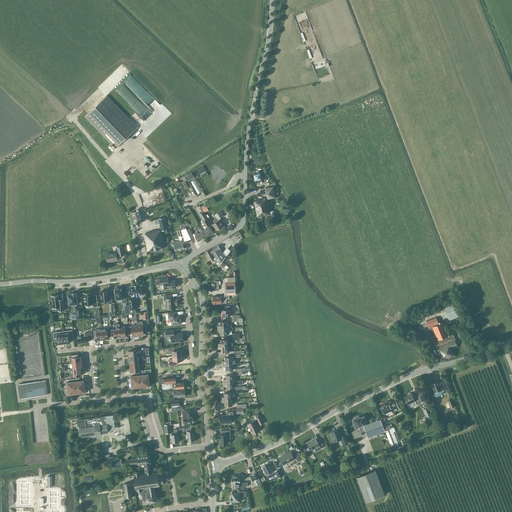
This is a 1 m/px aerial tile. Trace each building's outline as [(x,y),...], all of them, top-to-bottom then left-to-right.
[(106,96),(86,116),(116,148),(137,128),(106,96)] [(257,173),(254,174),(256,180),(258,179),(259,181),(264,180),(262,171),(257,172),(257,173)] [(257,201),(254,202),(257,217),(271,215),(270,211),(268,200),(277,198),(274,186),(265,188),(267,198),(257,200),(257,201)] [(139,211),(132,213),(134,222),(142,220),(139,211)] [(224,216),(221,211),(215,215),(218,220),(224,216)] [(203,212),(200,214),(204,221),(202,222),(206,227),(209,226),(211,224),(207,219),(203,212)] [(161,229),(161,231),(168,230),(165,218),(158,219),(160,229),(161,229)] [(215,223),(213,224),(217,230),(223,226),(219,220),(219,219),(218,220),(217,218),(213,220),(215,223)] [(180,241),(173,243),(175,251),(184,249),(183,244),(182,242),(191,239),(187,230),(184,224),(180,226),(182,230),(177,231),(180,241)] [(206,229),(202,231),(206,237),(210,235),(210,236),(211,236),(214,234),(214,233),(213,233),(214,233),(210,226),(209,227),(209,226),(206,227),(206,229)] [(148,251),(165,248),(161,231),(161,229),(160,229),(149,232),(149,233),(144,234),(148,251)] [(195,236),(199,242),(206,237),(202,231),(198,234),(197,232),(194,234),(195,236)] [(211,250),(210,249),(206,251),(207,255),(206,256),(209,260),(214,258),(219,267),(226,257),(218,245),(211,250)] [(118,252),(106,254),(107,262),(111,261),(114,260),(114,261),(118,261),(117,256),(119,255),(119,256),(124,255),(123,246),(117,247),(118,252)] [(225,277),(226,295),(229,295),(236,295),(235,277),(225,277)] [(175,287),(174,280),(168,281),(168,278),(159,279),(160,279),(155,279),(156,285),(164,284),(164,289),(175,287)] [(132,297),(129,298),(129,305),(130,310),(130,314),(135,313),(135,310),(136,309),(134,295),(143,294),(142,285),(137,286),(137,285),(135,285),(135,286),(130,286),(130,287),(131,295),(132,297)] [(123,303),(127,302),(126,291),(123,291),(123,288),(119,288),(119,287),(115,288),(115,289),(114,289),(115,293),(116,299),(122,299),(123,303)] [(108,291),(107,291),(106,290),(102,290),(102,291),(100,291),(101,302),(105,301),(106,304),(112,303),(111,295),(108,295),(108,291)] [(96,295),(91,296),(91,293),(84,293),(85,305),(92,304),(93,307),(98,307),(96,295)] [(68,295),(66,296),(67,301),(68,301),(69,305),(77,304),(76,294),(68,295)] [(174,298),(172,298),(171,294),(164,295),(164,301),(166,300),(167,309),(175,308),(175,306),(177,306),(177,301),(175,301),(174,298)] [(59,295),(51,296),(53,308),(58,307),(58,311),(65,310),(64,299),(60,299),(59,295)] [(222,296),(212,297),(213,304),(227,303),(226,300),(229,300),(229,295),(226,295),(226,296),(222,296)] [(453,303),(444,306),(450,321),(459,317),(453,303)] [(431,316),(438,313),(435,305),(428,308),(429,309),(413,317),(415,322),(431,315),(431,316)] [(224,306),(224,310),(219,310),(219,313),(222,313),(223,317),(230,316),(230,309),(230,306),(224,306)] [(171,324),(181,323),(180,315),(176,315),(176,312),(168,313),(169,319),(171,319),(171,324)] [(431,336),(441,361),(445,359),(445,360),(456,356),(453,348),(458,346),(453,333),(451,334),(449,329),(446,331),(443,322),(439,324),(436,317),(426,322),(430,333),(434,331),(436,335),(431,336)] [(143,325),(143,321),(137,322),(139,336),(142,336),(142,335),(144,334),(144,331),(147,331),(146,325),(143,325)] [(139,336),(137,322),(137,325),(132,325),(132,326),(129,327),(130,333),(133,333),(133,335),(135,335),(136,337),(139,336)] [(121,338),(119,324),(114,324),(114,328),(111,329),(112,335),(115,335),(115,337),(117,337),(118,339),(121,338)] [(119,324),(121,338),(124,338),(124,337),(126,336),(126,333),(129,333),(128,327),(125,327),(125,326),(120,327),(119,324)] [(418,336),(425,333),(422,325),(415,328),(418,336)] [(107,329),(107,328),(102,329),(103,340),(106,340),(106,339),(108,338),(108,335),(111,335),(110,329),(107,329)] [(100,341),(103,340),(102,329),(96,329),(96,330),(93,331),(94,337),(97,337),(97,339),(100,339),(100,341)] [(72,330),(63,331),(64,343),(71,343),(70,340),(73,339),(72,330)] [(173,330),(166,331),(166,337),(171,336),(172,343),(183,342),(183,339),(184,338),(184,336),(183,336),(182,333),(174,334),(173,330)] [(64,343),(63,331),(54,332),(55,341),(58,341),(58,344),(64,343)] [(85,336),(78,337),(79,343),(89,342),(89,339),(92,339),(91,332),(85,333),(85,336)] [(172,357),(183,355),(182,350),(174,351),(174,348),(167,348),(168,354),(172,354),(172,357)] [(70,364),(82,362),(81,357),(79,357),(78,354),(69,355),(70,364)] [(183,355),(172,357),(172,359),(169,360),(169,365),(176,365),(175,362),(183,361),(183,355)] [(83,373),(83,367),(73,368),(70,369),(71,377),(72,377),(75,377),(77,377),(79,376),(81,376),(80,373),(83,373)] [(234,375),(226,375),(226,379),(224,379),(224,382),(235,381),(236,381),(236,375),(242,375),(242,374),(242,372),(235,372),(235,375),(234,375)] [(148,388),(148,386),(150,386),(148,374),(131,376),(131,378),(130,378),(131,386),(132,386),(132,388),(143,387),(144,388),(148,388)] [(164,379),(159,379),(160,384),(172,383),(172,387),(176,387),(176,389),(185,389),(184,382),(176,383),(176,377),(164,378),(164,379)] [(21,398),(21,399),(47,395),(47,394),(45,381),(45,380),(19,384),(21,398)] [(85,392),(84,381),(67,382),(67,384),(65,384),(66,389),(67,389),(68,394),(69,394),(70,395),(74,395),(74,394),(79,393),(79,394),(84,394),(84,393),(85,392)] [(438,381),(432,384),(435,392),(434,393),(435,396),(437,397),(442,394),(442,393),(442,392),(447,390),(443,381),(439,383),(438,381)] [(173,390),(166,391),(166,394),(169,393),(169,395),(170,395),(171,401),(174,400),(174,397),(186,396),(185,390),(174,391),(173,390)] [(417,404),(422,402),(419,395),(414,398),(412,393),(404,397),(407,405),(415,401),(417,404)] [(382,406),(381,407),(382,408),(385,414),(392,410),(393,412),(399,409),(396,402),(392,403),(389,405),(389,404),(386,406),(385,405),(384,405),(383,405),(382,406)] [(184,424),(193,422),(191,410),(182,412),(184,424)] [(220,417),(219,418),(219,422),(220,422),(221,424),(231,423),(231,418),(233,418),(233,412),(226,412),(227,415),(220,416),(220,417)] [(109,416),(77,421),(79,435),(82,435),(82,436),(97,434),(97,435),(101,435),(101,434),(108,432),(107,428),(111,428),(109,416)] [(354,419),(354,420),(353,421),(356,427),(359,426),(362,432),(365,430),(364,426),(367,425),(366,423),(367,423),(364,417),(360,418),(360,417),(357,418),(354,419)] [(255,420),(248,424),(253,434),(254,434),(255,434),(257,433),(257,432),(260,431),(255,420)] [(367,425),(364,426),(365,430),(368,437),(385,431),(383,427),(382,424),(381,420),(367,425)] [(191,427),(184,428),(184,432),(187,431),(188,442),(195,441),(194,430),(191,431),(191,427)] [(391,429),(385,431),(392,448),(399,445),(394,432),(392,428),(391,429)] [(172,443),(179,442),(178,433),(177,429),(174,430),(174,434),(171,435),(172,443)] [(332,434),(331,434),(334,442),(339,440),(340,445),(343,444),(348,442),(345,435),(342,436),(339,429),(336,430),(335,430),(333,431),(332,432),(331,432),(332,434)] [(230,438),(230,430),(221,431),(221,434),(219,435),(219,439),(220,439),(220,445),(221,445),(222,446),(224,446),(225,445),(228,445),(227,438),(230,438)] [(89,441),(97,440),(97,444),(101,443),(101,436),(97,437),(97,435),(88,436),(89,441)] [(316,439),(307,444),(308,448),(310,450),(315,448),(317,451),(321,449),(316,439)] [(291,452),(279,457),(283,465),(295,459),(291,452)] [(303,459),(300,452),(295,455),(298,462),(303,459)] [(146,473),(141,474),(140,472),(134,473),(135,475),(134,475),(134,476),(135,476),(136,483),(131,484),(130,482),(124,483),(124,485),(122,485),(123,489),(124,490),(125,490),(126,497),(127,497),(127,498),(128,498),(128,499),(131,498),(130,498),(132,498),(132,496),(131,491),(135,490),(135,489),(137,489),(137,491),(138,491),(138,492),(142,491),(142,490),(143,490),(147,489),(148,492),(147,492),(142,493),(144,500),(148,500),(148,504),(152,503),(151,502),(157,501),(156,500),(157,499),(157,498),(157,497),(156,497),(156,496),(155,496),(154,488),(155,488),(154,486),(160,485),(160,483),(164,483),(166,482),(165,479),(166,479),(165,476),(164,473),(163,473),(158,473),(158,472),(151,473),(149,462),(151,462),(150,455),(137,457),(137,458),(130,459),(128,460),(128,464),(131,464),(138,463),(144,462),(146,473)] [(114,467),(122,466),(121,459),(112,460),(114,467)] [(269,463),(262,466),(266,475),(273,471),(269,463)] [(280,468),(274,471),(278,478),(283,475),(280,468)] [(357,477),(366,502),(385,495),(376,470),(357,477)] [(232,478),(232,489),(243,489),(243,486),(247,486),(247,482),(240,482),(241,476),(232,475),(232,478)] [(21,483),(21,488),(30,488),(30,483),(27,483),(27,479),(21,480),(21,483)] [(240,493),(232,492),(232,498),(231,499),(231,500),(232,501),(232,502),(232,505),(237,505),(237,502),(241,502),(241,499),(242,499),(242,497),(248,497),(246,491),(240,490),(240,493)] [(58,503),(49,503),(49,504),(49,509),(52,509),(51,511),(60,511),(61,509),(58,509),(58,503)]
